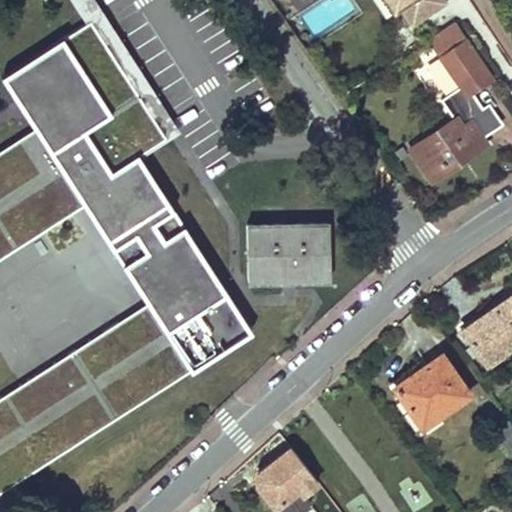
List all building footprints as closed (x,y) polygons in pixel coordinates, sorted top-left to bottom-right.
[(139,157),(180,131),(95,0),(71,0),(85,22),(90,19),(138,93),(120,105),(147,146),(137,154),(139,157)] [(395,0),(385,0),(396,15),(403,11),(395,0)] [(395,0),(403,11),(414,28),(437,12),(449,4),(446,0),(395,0)] [(0,491),(250,330),(139,157),(137,154),(147,146),(120,105),(138,93),(90,19),(85,22),(3,75),(35,126),(0,148),(0,243),(65,202),(60,195),(74,186),(85,203),(148,301),(163,325),(133,344),(118,320),(0,395),(0,491)] [(441,101),(454,120),(409,150),(432,183),(470,157),(488,145),(472,122),(471,122),(468,117),(483,107),(474,92),(493,79),(455,22),(429,40),(461,87),(441,101)] [(0,257),(85,203),(74,186),(60,195),(65,202),(0,243),(0,257)] [(365,208),(359,211),(368,226),(374,222),(369,215),(365,208)] [(260,280),(259,222),(248,221),(248,280),(260,280)] [(329,278),(328,221),(259,222),(260,280),(265,278),(265,272),(312,272),(313,278),(329,278)] [(88,292),(103,291),(100,257),(76,259),(76,253),(50,255),(51,269),(86,266),(88,292)] [(511,345),(511,295),(486,314),(464,330),(486,363),(511,345)] [(148,301),(118,320),(133,344),(163,325),(148,301)] [(83,313),(75,318),(70,311),(51,322),(46,313),(15,332),(7,318),(0,321),(0,348),(18,379),(96,333),(83,313)] [(470,394),(443,353),(413,373),(396,385),(423,426),(470,394)] [(511,424),(509,420),(495,431),(511,453),(511,424)] [(318,483),(291,447),(269,463),(260,470),(259,473),(258,477),(258,481),(257,485),(274,508),(278,505),(283,511),(299,511),(311,503),(304,493),(318,483)] [(317,511),(311,503),(299,511),(317,511)]
